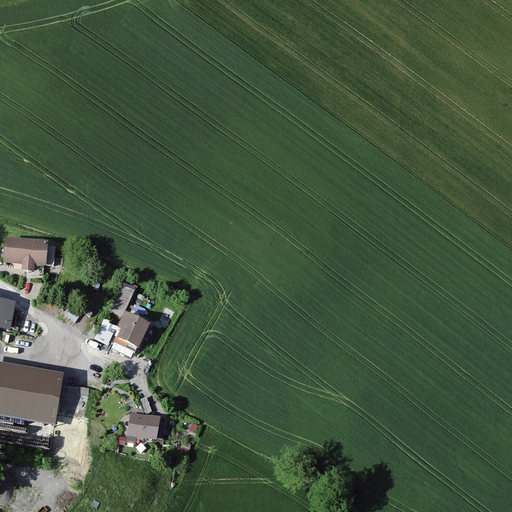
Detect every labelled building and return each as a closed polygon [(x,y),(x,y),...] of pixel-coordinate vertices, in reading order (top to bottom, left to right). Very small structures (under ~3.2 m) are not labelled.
[(45,246),(4,243),(3,267),(21,268),(21,274),(33,275),(33,268),(44,269),(45,246)] [(14,306),(0,302),(0,332),(8,335),(14,306)] [(116,341),(138,351),(149,328),(123,317),(116,332),(120,334),(116,341)] [(62,380),(0,369),(0,421),(53,430),(62,380)] [(159,420),(131,416),(127,440),(155,444),(159,420)]
